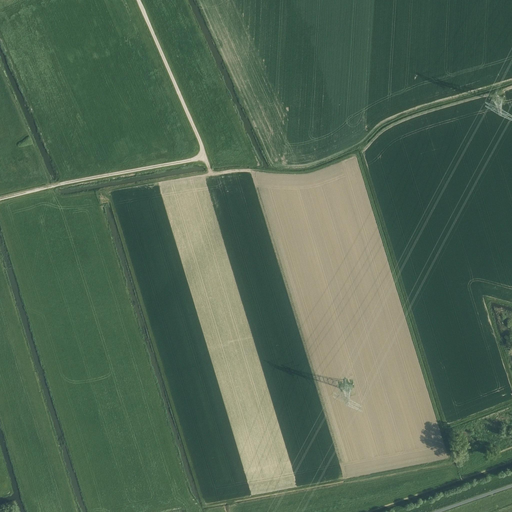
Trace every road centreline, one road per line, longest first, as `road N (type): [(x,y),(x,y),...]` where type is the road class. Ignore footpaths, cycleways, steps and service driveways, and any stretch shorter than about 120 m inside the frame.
road 1 (track): [(0,199),(204,156)]
road 2 (track): [(137,0),(204,156)]
